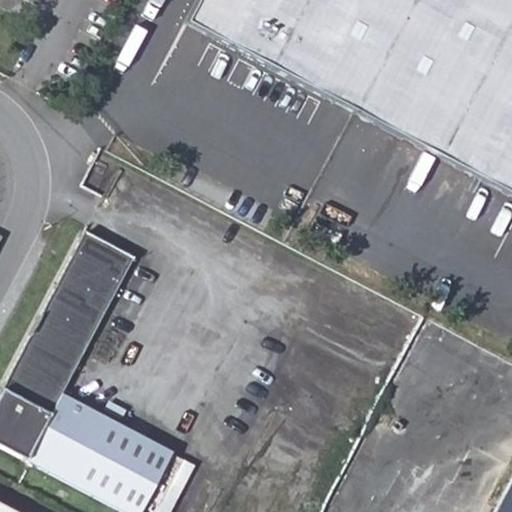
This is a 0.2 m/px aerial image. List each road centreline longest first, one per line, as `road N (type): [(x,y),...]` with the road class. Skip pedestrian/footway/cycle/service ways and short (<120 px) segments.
road 1 (unknown): [(32,172),(183,209),(263,243),(262,293),(213,416)]
road 2 (residential): [(0,115),(32,153),(32,217),(0,279)]
road 3 (unknown): [(511,392),(483,392),(470,402),(422,511)]
